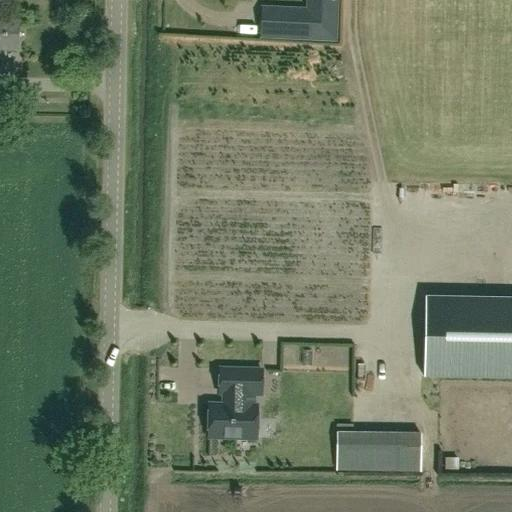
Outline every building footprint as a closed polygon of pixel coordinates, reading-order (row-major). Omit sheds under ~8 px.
[(334,4),(309,3),(308,12),(261,10),(260,36),(332,40),(334,4)] [(0,91),(2,92),(3,67),(0,66),(0,51),(18,51),(18,21),(0,20),(0,91)] [(211,31),(242,32),(242,21),(211,20),(211,31)] [(412,218),(422,218),(422,201),(411,201),(412,218)] [(373,283),(372,258),(363,258),(364,283),(373,283)] [(423,377),(511,378),(511,298),(425,297),(423,377)] [(301,362),(302,391),(314,390),(315,409),(334,408),(334,404),(356,403),(355,377),(333,378),(332,361),(301,362)] [(256,438),(256,406),(252,406),(253,394),(261,394),(261,370),(219,369),(219,393),(225,394),(225,405),(208,405),(208,437),(256,438)] [(195,454),(195,433),(175,433),(175,454),(195,454)] [(424,434),(337,436),(338,470),(424,468),(424,434)]
